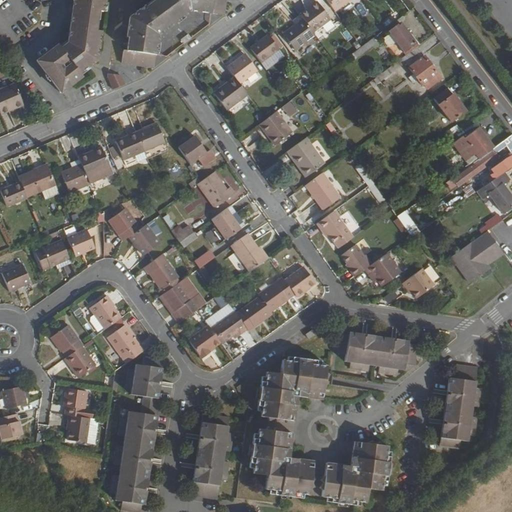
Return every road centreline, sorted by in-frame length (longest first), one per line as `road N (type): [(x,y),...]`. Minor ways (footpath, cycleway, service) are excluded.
road 1 (residential): [(177,65),(349,307)]
road 2 (residential): [(195,376),(114,268),(22,321)]
road 3 (residential): [(349,307),(325,307),(224,376),(195,376)]
road 4 (residential): [(201,511),(164,504),(178,406),(195,376)]
road 5 (residential): [(345,424),(379,411),(481,328)]
road 6 (residential): [(347,432),(331,457),(308,452),(300,439),(306,417),(320,410),(345,424)]
road 7 (tertiary): [(511,107),(429,0)]
road 8 (residential): [(481,328),(349,307)]
road 9 (residential): [(0,18),(70,117)]
